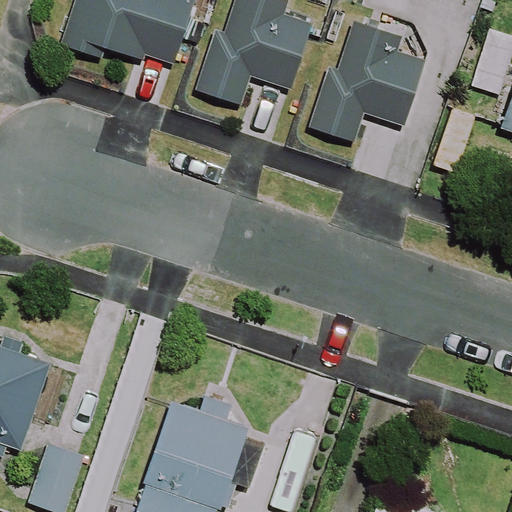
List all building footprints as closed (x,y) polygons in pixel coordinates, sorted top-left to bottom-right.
[(192,0),(79,0),(65,46),(99,56),(102,46),(171,68),(192,0)] [(285,5),(270,0),(238,0),(226,38),(219,36),(200,93),(240,106),(249,79),(289,92),(309,33),(279,23),(285,5)] [(401,130),(423,67),(379,50),(384,37),(355,26),(337,79),(331,77),(313,130),(354,144),(363,117),(401,130)] [(511,105),(503,133),(511,136),(511,105)] [(0,456),(3,457),(7,445),(20,449),(48,366),(0,350),(0,456)] [(217,511),(245,430),(172,406),(137,511),(217,511)] [(65,511),(82,457),(47,446),(30,503),(61,511),(65,511)]
